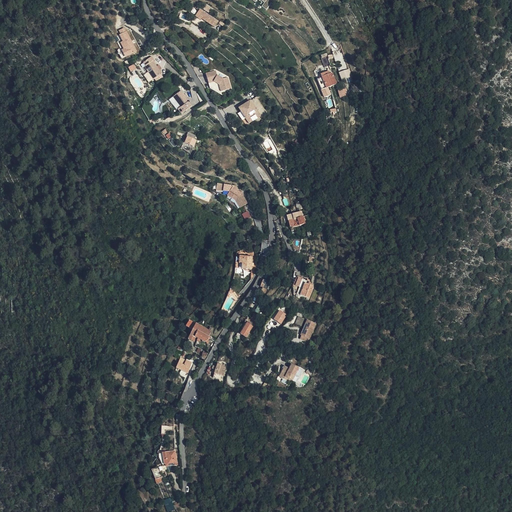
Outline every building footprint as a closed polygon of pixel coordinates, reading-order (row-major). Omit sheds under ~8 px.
[(204,9),(210,13),(213,8),(207,4),(204,9)] [(221,22),(201,8),(196,15),(202,19),(203,18),(217,28),(221,22)] [(123,48),(117,50),(121,59),(137,52),(126,27),(118,30),(123,41),(120,42),(123,48)] [(325,66),(336,63),(333,52),(321,55),(325,66)] [(147,73),(153,81),(161,75),(151,62),(143,68),(147,73)] [(339,72),(342,80),(353,76),(349,68),(339,72)] [(334,71),(324,75),(328,87),(339,82),(334,71)] [(150,83),(153,81),(147,73),(144,75),(150,83)] [(224,78),(219,74),(208,77),(210,83),(216,81),(220,83),(222,91),(232,88),(228,77),(224,78)] [(179,86),(182,84),(176,78),(174,80),(179,86)] [(338,89),(340,97),(348,95),(347,88),(338,89)] [(173,95),(177,102),(180,106),(177,108),(181,113),(191,105),(188,100),(188,99),(181,89),(173,95)] [(256,97),(266,114),(269,112),(258,95),(256,97)] [(264,116),(266,114),(256,97),(241,106),(251,122),(263,115),(264,116)] [(172,137),(165,129),(160,133),(166,141),(172,137)] [(198,139),(189,135),(187,140),(185,139),(184,141),(195,146),(198,139)] [(223,188),(224,181),(220,180),(220,181),(217,180),(215,190),(222,193),(223,188)] [(232,182),(224,181),(223,188),(230,189),(234,191),(232,194),(235,196),(241,205),(248,200),(241,188),(237,186),(237,184),(232,182)] [(304,215),(302,209),(299,211),(293,212),(295,219),(304,216),(304,215)] [(295,219),(293,212),(288,214),(292,227),(297,225),(295,219)] [(297,225),(300,224),(306,222),(305,216),(304,216),(295,219),(297,225)] [(255,267),(255,254),(239,255),(239,267),(255,267)] [(303,273),(298,270),(293,282),(299,285),(303,273)] [(261,284),(268,286),(270,284),(272,279),(264,277),(261,284)] [(314,281),(305,278),(301,290),(310,294),(314,281)] [(274,320),(281,324),(287,315),(280,310),(274,320)] [(299,316),(296,323),(301,325),(304,318),(299,316)] [(299,333),(310,336),(315,320),(306,317),(299,333)] [(188,325),(194,328),(197,323),(191,320),(188,325)] [(194,328),(190,337),(196,339),(202,326),(197,323),(194,328)] [(251,325),(247,323),(241,334),(246,337),(252,326),(251,325)] [(202,326),(196,339),(198,340),(198,339),(200,337),(204,339),(209,328),(202,326)] [(208,341),(212,331),(209,329),(209,328),(204,339),(205,339),(208,341)] [(180,362),(178,366),(183,368),(181,374),(187,376),(191,366),(180,362)] [(225,364),(219,362),(218,365),(215,364),(215,367),(218,368),(217,371),(218,372),(217,377),(222,379),(223,372),(228,373),(229,365),(225,365),(225,364)] [(288,378),(290,379),(296,367),(289,363),(287,367),(282,365),(280,371),(282,372),(280,377),(286,380),(288,378)] [(296,367),(290,379),(294,381),(300,368),(296,367)] [(177,456),(168,458),(170,470),(180,468),(177,456)] [(157,483),(162,482),(158,467),(152,469),(157,483)] [(171,497),(164,500),(169,511),(176,509),(171,497)]
